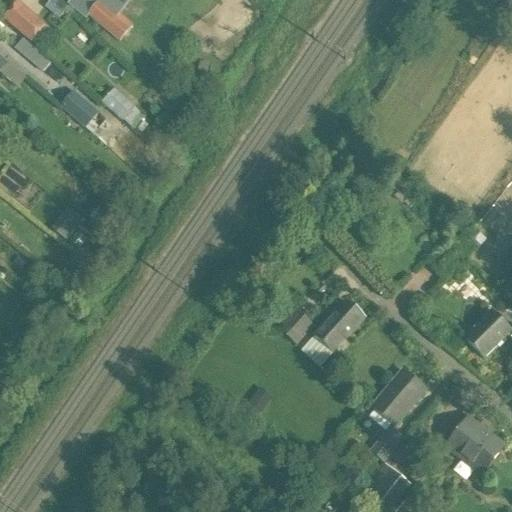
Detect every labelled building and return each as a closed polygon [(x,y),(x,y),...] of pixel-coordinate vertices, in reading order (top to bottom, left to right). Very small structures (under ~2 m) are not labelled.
[(90,14),(121,40),(131,28),(99,2),(90,14)] [(5,20),(40,49),(53,33),(19,3),(5,20)] [(14,49),(43,73),(51,63),(23,39),(14,49)] [(198,70),(207,72),(209,65),(200,63),(198,70)] [(100,105),(121,123),(122,122),(129,128),(140,115),(112,91),(100,105)] [(61,107),(93,135),(105,122),(72,93),(61,107)] [(20,170),(24,165),(16,158),(11,163),(19,171),(20,170)] [(95,232),(83,222),(78,229),(90,239),(95,232)] [(427,263),(444,281),(466,259),(449,241),(427,263)] [(314,337),(332,353),(342,342),(343,342),(364,319),(345,302),(324,324),(325,325),(314,337)] [(276,328),(296,346),(314,327),(294,309),(276,328)] [(464,338),(484,358),(510,331),(491,311),(464,338)] [(372,408),(393,426),(424,390),(403,372),(372,408)] [(259,415),(271,398),(259,389),(246,406),(259,415)] [(445,449),(480,476),(504,445),(469,419),(445,449)] [(370,451),(382,463),(403,438),(390,427),(370,451)] [(361,490),(384,511),(387,511),(410,485),(384,464),(361,490)] [(416,511),(404,503),(396,511),(416,511)]
